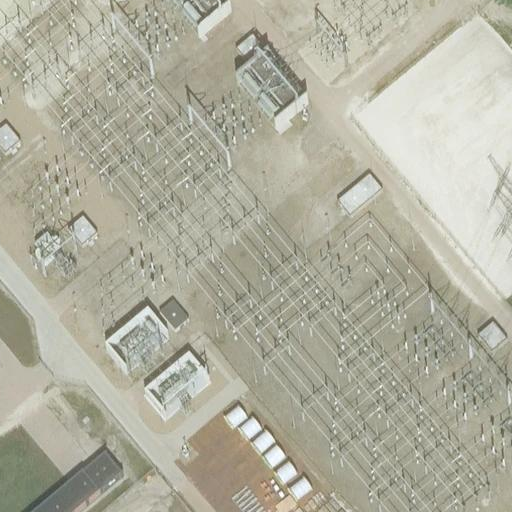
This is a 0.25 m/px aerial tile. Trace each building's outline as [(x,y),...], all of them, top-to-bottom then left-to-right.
[(231,10),(223,1),(222,0),(193,0),(194,1),(214,24),(231,10)] [(266,54),(252,38),(235,53),(249,69),(266,54)] [(289,116),(306,102),(269,58),(252,73),(289,116)] [(439,194),(492,150),(469,122),(416,166),(439,194)] [(21,145),(7,128),(0,134),(0,151),(6,158),(21,145)] [(332,180),(352,164),(340,150),(320,167),(332,180)] [(338,204),(351,221),(383,194),(370,178),(338,204)] [(99,237),(85,221),(70,233),(83,250),(99,237)] [(173,304),(159,316),(175,334),(189,323),(173,304)] [(126,376),(171,342),(143,305),(98,338),(126,376)] [(494,327),(479,340),(493,357),(508,344),(494,327)] [(280,489),(311,464),(249,388),(230,404),(244,421),(243,422),(282,468),(271,477),(280,489)] [(107,457),(40,511),(83,511),(124,478),(124,477),(123,478),(106,459),(107,458),(107,457)]
